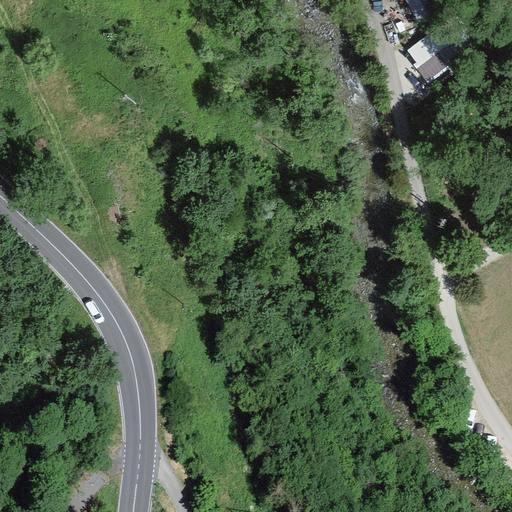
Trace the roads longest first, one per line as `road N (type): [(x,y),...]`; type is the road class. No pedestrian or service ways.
road 1 (residential): [(511,439),(496,424),(460,348),(366,0)]
road 2 (secondary): [(134,511),(140,445),(132,352),(93,285),(0,196)]
road 3 (track): [(15,4),(43,114),(108,251),(111,309)]
